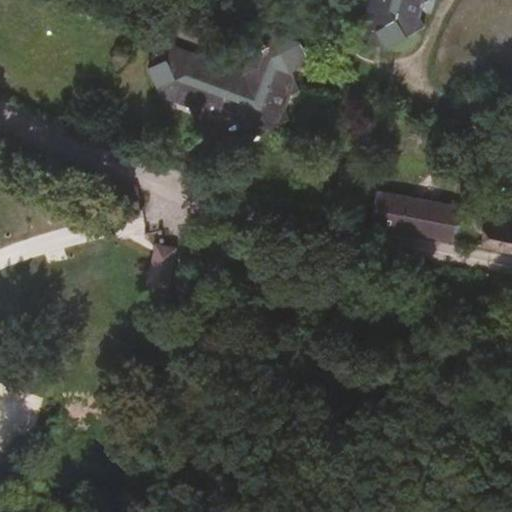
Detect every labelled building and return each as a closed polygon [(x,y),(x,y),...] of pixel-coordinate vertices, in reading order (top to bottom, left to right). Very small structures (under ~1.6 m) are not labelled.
[(381,44),(391,48),(421,31),(411,13),(431,1),(429,0),(377,0),(375,8),(369,6),(365,22),(370,23),(369,31),(384,34),(381,44)] [(248,142),(287,124),(278,105),(295,96),(288,78),(305,68),(298,52),(291,50),(287,43),(272,38),(266,42),(260,40),(249,72),(246,71),(243,78),(234,76),(233,79),(220,74),(221,70),(207,65),(205,69),(191,64),(192,60),(178,55),(176,59),(159,53),(155,61),(149,59),(144,75),(151,77),(149,83),(163,113),(182,104),(192,123),(211,115),(220,132),(239,124),(248,142)] [(375,193),(368,227),(451,243),(456,211),(375,193)] [(485,226),(481,249),(511,255),(511,235),(510,236),(510,231),(485,226)] [(227,243),(200,238),(192,278),(219,284),(227,243)] [(160,286),(168,246),(148,242),(140,282),(160,286)] [(128,448),(132,430),(115,425),(111,443),(128,448)]
